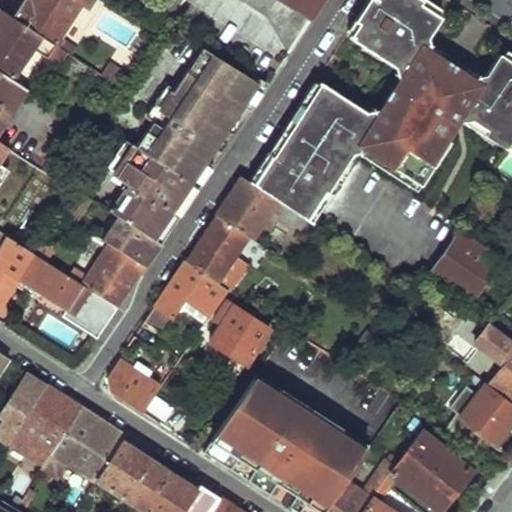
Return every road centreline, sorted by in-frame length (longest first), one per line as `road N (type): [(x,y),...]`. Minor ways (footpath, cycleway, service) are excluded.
road 1 (residential): [(339,0),(82,389)]
road 2 (residential): [(271,511),(82,389)]
